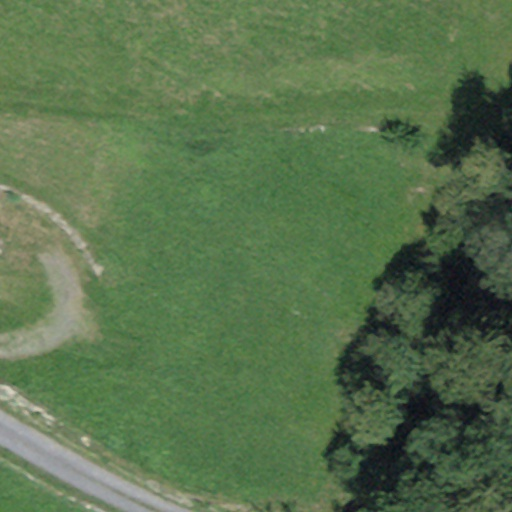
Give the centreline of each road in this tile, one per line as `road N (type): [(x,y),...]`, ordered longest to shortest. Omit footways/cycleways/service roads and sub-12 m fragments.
road 1 (track): [(0,348),(17,350),(54,334),(69,309),(60,259),(43,238),(7,220)]
road 2 (residential): [(0,427),(156,511)]
